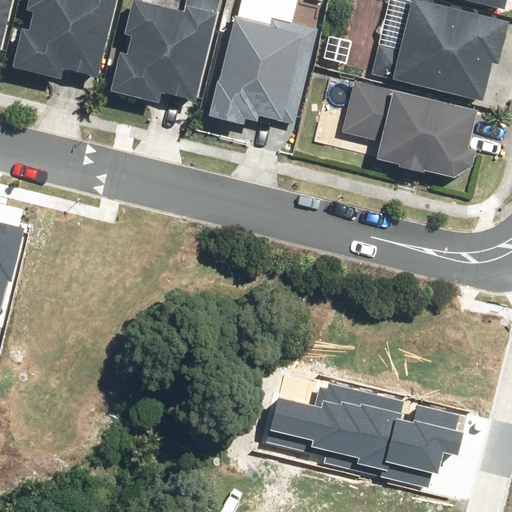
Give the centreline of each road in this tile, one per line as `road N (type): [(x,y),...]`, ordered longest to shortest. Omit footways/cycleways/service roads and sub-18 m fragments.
road 1 (residential): [(511,270),(0,143)]
road 2 (residential): [(511,391),(484,511)]
